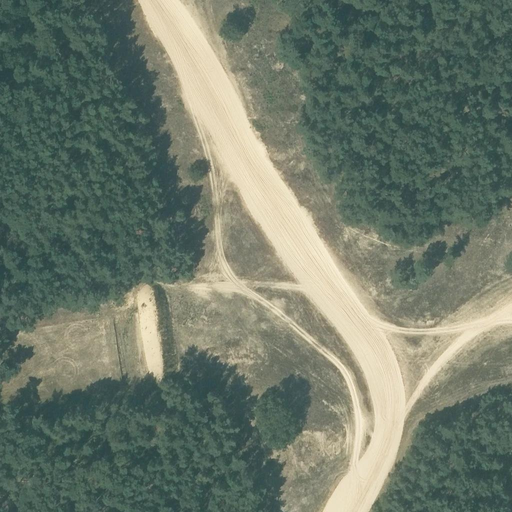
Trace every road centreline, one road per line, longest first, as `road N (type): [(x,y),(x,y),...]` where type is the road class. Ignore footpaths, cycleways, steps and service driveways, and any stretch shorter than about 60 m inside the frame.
road 1 (track): [(354,511),(393,422),(389,372),(156,0)]
road 2 (track): [(393,422),(446,355),(511,304)]
